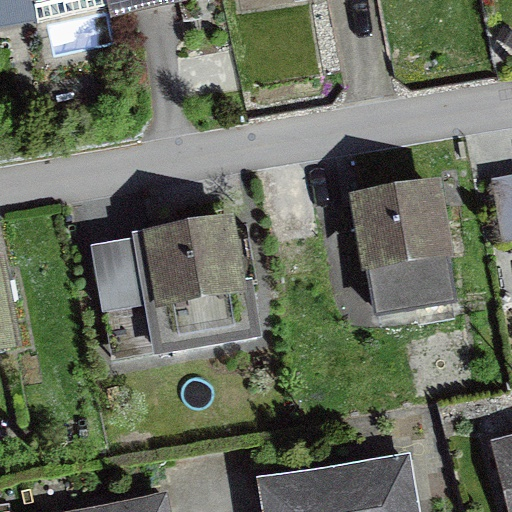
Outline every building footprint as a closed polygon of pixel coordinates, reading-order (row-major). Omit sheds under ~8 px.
[(0,0),(0,31),(34,26),(108,14),(110,23),(188,6),(186,0),(0,0)] [(511,175),(491,180),(503,245),(511,243),(511,175)] [(441,180),(348,196),(362,276),(368,275),(376,320),(456,307),(448,261),(455,260),(441,180)] [(131,241),(88,248),(100,316),(145,309),(154,362),(263,344),(253,281),(243,283),(232,217),(130,234),(131,241)] [(0,259),(0,356),(22,352),(3,259),(0,259)] [(511,511),(511,435),(488,442),(505,511),(511,511)] [(420,511),(410,453),(253,481),(258,511),(420,511)] [(169,511),(166,496),(76,511),(169,511)]
